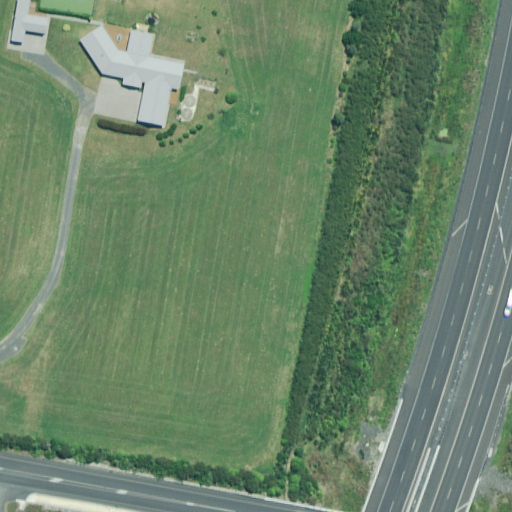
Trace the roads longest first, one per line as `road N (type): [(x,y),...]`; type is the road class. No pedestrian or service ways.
road 1 (motorway): [(392,511),(436,382),(511,87)]
road 2 (tertiary): [(231,511),(0,469)]
road 3 (motorway): [(511,295),(444,511)]
